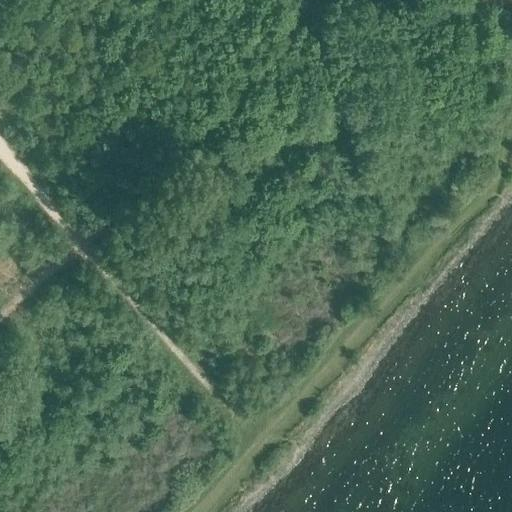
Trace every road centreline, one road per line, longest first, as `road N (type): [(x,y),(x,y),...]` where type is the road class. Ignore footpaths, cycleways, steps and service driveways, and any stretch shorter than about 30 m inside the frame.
road 1 (track): [(511,135),(497,178),(199,511)]
road 2 (track): [(314,0),(228,99),(0,320)]
road 3 (track): [(0,147),(269,438)]
road 4 (track): [(83,243),(251,203),(345,203),(401,228),(429,257)]
